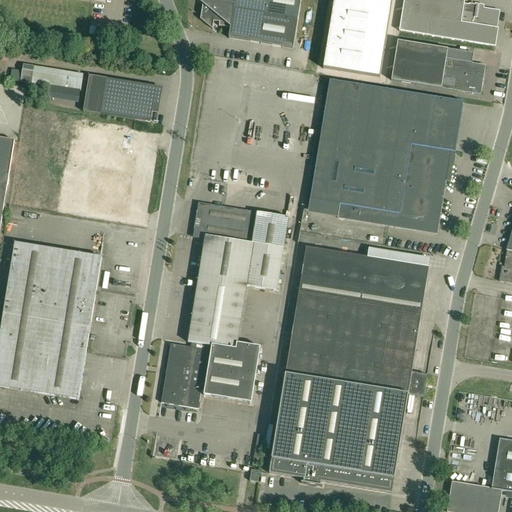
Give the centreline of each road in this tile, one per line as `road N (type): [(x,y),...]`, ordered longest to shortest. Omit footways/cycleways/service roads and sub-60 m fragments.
road 1 (unclassified): [(117,511),(188,86),(166,0)]
road 2 (unclassified): [(423,511),(462,286),(511,108)]
road 3 (unknown): [(215,151),(224,92),(311,101)]
